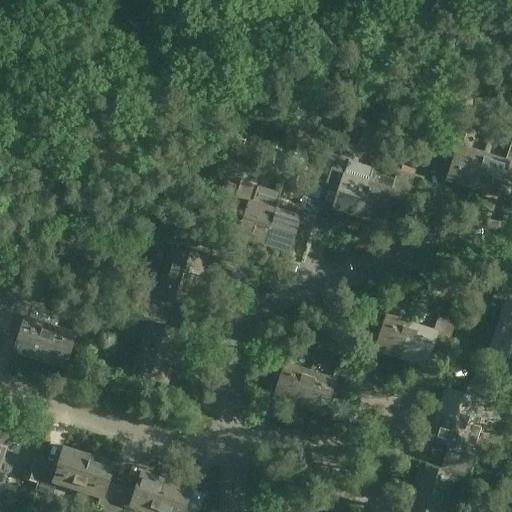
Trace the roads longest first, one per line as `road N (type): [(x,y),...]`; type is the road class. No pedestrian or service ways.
road 1 (residential): [(232,440),(233,348),(254,308),(463,248),(511,247)]
road 2 (tertiary): [(0,94),(335,0)]
road 3 (residential): [(0,386),(188,444),(232,440)]
road 4 (residential): [(343,459),(363,391),(396,401),(367,498),(335,486)]
